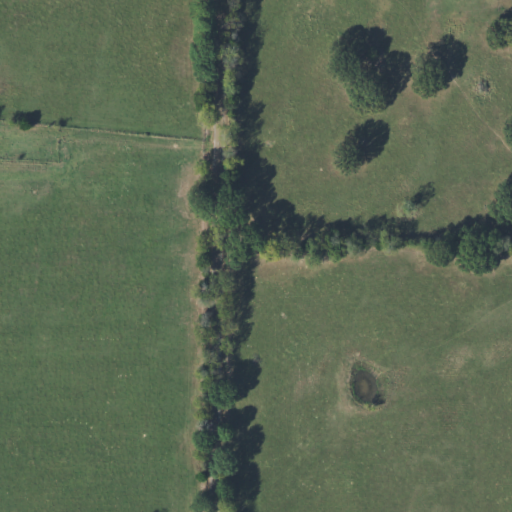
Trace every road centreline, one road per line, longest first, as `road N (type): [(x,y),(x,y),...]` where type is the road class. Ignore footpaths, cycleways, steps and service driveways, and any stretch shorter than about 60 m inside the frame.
road 1 (residential): [(220,511),(220,0)]
road 2 (residential): [(0,132),(219,146)]
